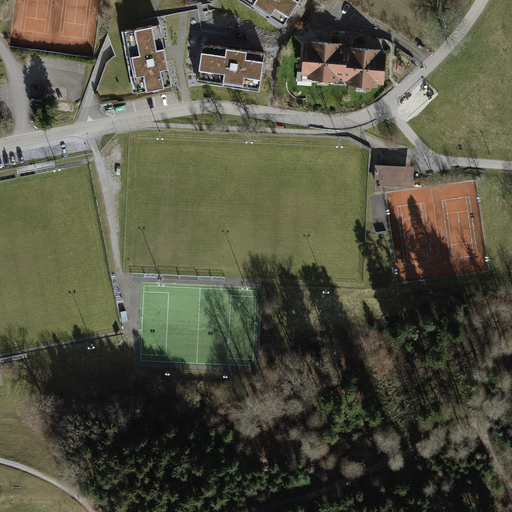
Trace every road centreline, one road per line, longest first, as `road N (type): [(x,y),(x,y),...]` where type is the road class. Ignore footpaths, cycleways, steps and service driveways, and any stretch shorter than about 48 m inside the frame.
road 1 (residential): [(0,144),(186,108),(339,123),(386,105)]
road 2 (track): [(262,511),(468,430),(489,415),(511,367)]
road 3 (unclassified): [(386,105),(433,62),(481,0)]
